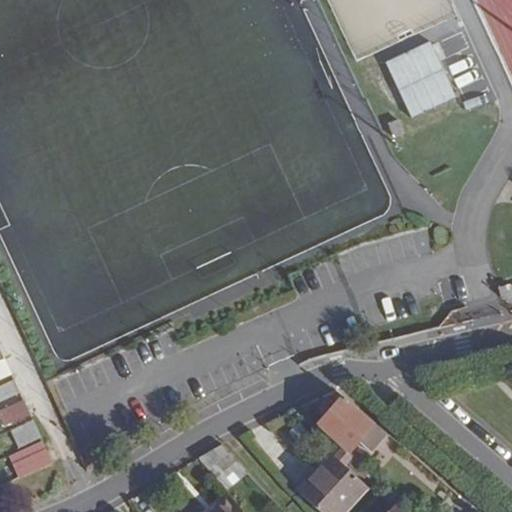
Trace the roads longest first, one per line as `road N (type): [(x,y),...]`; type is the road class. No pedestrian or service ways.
road 1 (residential): [(371,367),(271,398),(89,505)]
road 2 (unclassified): [(0,311),(89,505)]
road 3 (residential): [(371,367),(402,383),(511,478)]
road 4 (residential): [(511,339),(371,367)]
